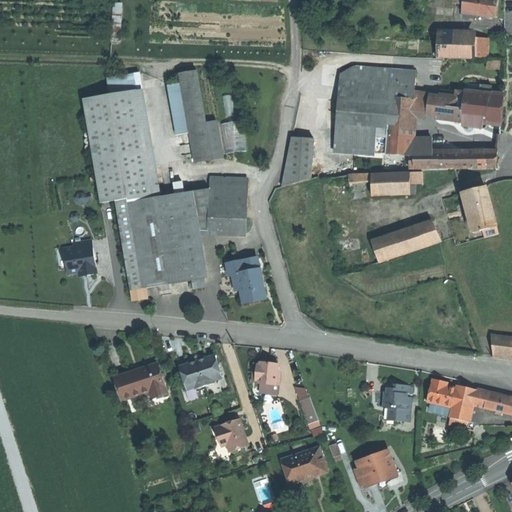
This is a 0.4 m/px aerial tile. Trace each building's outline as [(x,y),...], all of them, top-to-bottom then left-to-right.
[(464,0),(463,11),(481,14),(481,15),(495,17),(497,7),(497,0),(464,0)] [(474,38),(437,36),(437,56),(474,57),(474,38)] [(474,38),(474,57),(488,58),(488,38),(474,38)] [(341,67),(340,79),(391,83),(391,82),(416,84),(417,72),(341,67)] [(181,74),(196,163),(214,160),(207,123),(198,71),(181,74)] [(443,71),(440,96),(465,99),(465,102),(479,104),(480,99),(481,99),(481,96),(485,96),(486,91),(490,91),(489,94),(491,94),(492,87),(481,86),(480,94),(465,92),(467,74),(443,71)] [(391,83),(340,79),(337,125),(373,128),(371,153),(386,155),(390,98),(391,83)] [(390,98),(415,100),(415,99),(416,84),(391,82),(391,83),(390,98)] [(465,102),(463,121),(463,122),(463,126),(482,129),(482,123),(501,126),(502,113),(503,96),(491,94),(489,94),(490,91),(486,91),(485,96),(481,96),(481,99),(480,99),(479,104),(465,102)] [(130,203),(156,199),(137,92),(84,101),(102,204),(117,202),(118,206),(130,203)] [(415,100),(414,116),(463,123),(463,121),(465,102),(465,99),(440,96),(440,97),(420,95),(415,99),(415,100)] [(390,98),(386,155),(411,157),(411,155),(412,140),(414,116),(415,100),(390,98)] [(224,122),(227,153),(248,151),(245,120),(224,122)] [(207,123),(214,160),(224,159),(218,121),(207,123)] [(373,128),(337,125),(335,152),(367,155),(367,153),(371,153),(373,128)] [(292,137),(283,187),(302,182),(311,179),(314,139),(292,137)] [(412,140),(411,155),(415,155),(419,155),(453,155),(453,140),(412,140)] [(453,155),(419,155),(419,160),(419,170),(496,169),(497,153),(485,153),(485,156),(453,155)] [(415,155),(411,155),(411,157),(410,170),(419,170),(419,160),(415,160),(415,155)] [(410,173),(371,175),(371,182),(372,196),(411,195),(411,184),(410,173)] [(423,173),(410,173),(411,184),(423,183),(423,173)] [(371,175),(349,176),(350,184),(371,182),(371,175)] [(212,189),(209,231),(247,233),(250,181),(212,179),(212,189)] [(487,188),(463,195),(473,233),(483,231),(497,227),(492,210),(487,188)] [(212,189),(190,193),(197,230),(209,231),(212,189)] [(156,199),(130,203),(145,289),(194,281),(194,283),(191,284),(192,289),(206,286),(197,230),(190,193),(156,199)] [(133,291),(145,289),(130,203),(118,206),(133,291)] [(435,224),(373,246),(379,263),(441,241),(435,224)] [(497,227),(483,231),(485,238),(499,234),(497,227)] [(98,274),(92,240),(74,243),(76,252),(65,254),(69,275),(80,273),(82,273),(82,274),(87,274),(88,276),(98,274)] [(247,274),(262,270),(259,258),(244,261),(247,274)] [(247,274),(244,261),(228,264),(231,277),(235,276),(247,274)] [(247,274),(235,276),(238,290),(243,289),(245,303),(257,301),(267,298),(262,270),(247,274)] [(145,289),(133,291),(135,301),(147,299),(145,289)] [(511,337),(491,335),(494,356),(511,358),(511,337)] [(223,378),(215,355),(203,359),(187,365),(179,367),(187,390),(195,387),(196,389),(215,383),(214,381),(223,378)] [(270,363),(261,362),(261,365),(259,383),(259,384),(261,384),(277,386),(279,364),(270,363)] [(134,372),(116,378),(123,400),(151,391),(153,398),(168,393),(158,364),(134,372)] [(453,408),(457,390),(448,387),(443,386),(443,383),(433,380),(432,384),(431,383),(427,402),(431,403),(453,408)] [(277,386),(261,384),(260,392),(279,394),(280,386),(277,386)] [(411,422),(413,397),(409,397),(404,397),(404,393),(404,391),(412,392),(412,386),(398,385),(386,384),(385,407),(389,408),(396,408),(396,421),(411,422)] [(473,404),(476,390),(458,386),(457,390),(453,408),(451,420),(449,425),(467,429),(473,404)] [(296,388),(301,402),(310,398),(307,389),(296,388)] [(476,390),(473,404),(485,407),(488,392),(476,389),(476,390)] [(511,398),(488,392),(485,407),(485,409),(498,412),(511,415),(511,398)] [(320,422),(311,398),(310,398),(301,402),(310,426),(320,422)] [(453,408),(431,403),(429,410),(431,415),(433,416),(451,420),(453,408)] [(240,430),(237,421),(231,423),(218,427),(224,446),(228,445),(230,452),(249,446),(243,429),(240,430)] [(336,439),(329,442),(337,462),(343,460),(336,439)] [(322,449),(285,461),(292,483),(311,477),(329,471),(322,449)] [(359,462),(368,487),(379,483),(387,480),(386,478),(398,473),(390,451),(380,455),(379,451),(369,455),(370,458),(359,462)]
